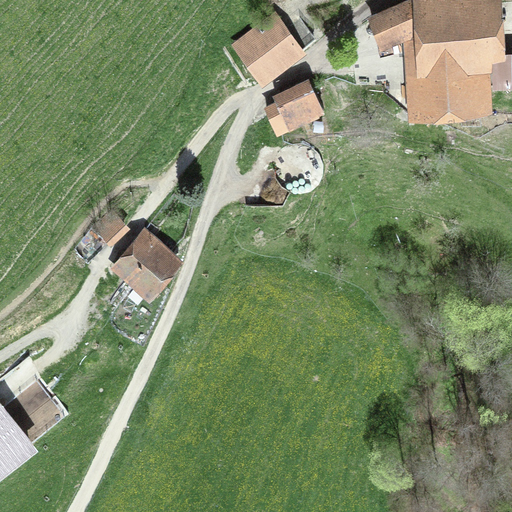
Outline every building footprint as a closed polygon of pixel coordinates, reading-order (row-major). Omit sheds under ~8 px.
[(498,59),(498,57),(500,57),(499,3),(472,3),(471,0),(406,0),(373,12),(382,36),(424,18),(426,75),(413,75),(414,100),(424,100),(423,105),(428,108),(483,106),(483,98),(488,98),(488,72),(473,72),(473,60),(498,59)] [(297,43),(314,30),(301,13),(284,26),(275,14),(240,41),(265,73),(300,46),(297,43)] [(267,104),(278,128),(324,106),(313,82),(267,104)] [(69,238),(89,259),(126,220),(113,207),(97,224),(89,217),(69,238)] [(146,235),(127,258),(123,255),(119,261),(152,287),(175,258),(146,235)] [(0,375),(0,455),(61,410),(23,358),(0,375)]
